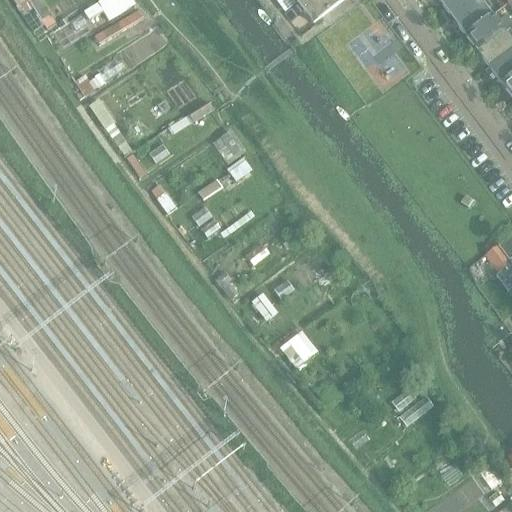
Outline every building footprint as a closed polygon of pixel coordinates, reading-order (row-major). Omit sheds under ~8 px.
[(26,0),(25,1),(15,7),(22,17),(32,10),(47,32),(55,26),(51,19),(50,20),(37,1),(32,5),(28,0),(26,0)] [(129,0),(103,0),(96,4),(101,13),(107,23),(133,7),(129,0)] [(344,0),(304,0),(297,6),(303,14),(311,25),(344,0)] [(452,22),(481,0),(448,0),(440,6),(452,22)] [(464,38),(491,18),(486,11),(489,9),(481,0),(452,22),(464,38)] [(96,4),(82,13),(88,21),(101,13),(96,4)] [(297,6),(284,16),(290,23),(303,14),(297,6)] [(138,12),(93,39),(98,47),(143,20),(138,12)] [(476,54),(511,28),(505,19),(496,25),(491,18),(464,38),(476,54)] [(68,25),(66,20),(60,24),(63,29),(68,25)] [(488,70),(511,52),(511,28),(476,54),(488,70)] [(500,86),(511,77),(511,52),(488,70),(500,86)] [(511,101),(511,77),(500,86),(511,101)] [(94,80),(88,84),(93,92),(99,88),(94,80)] [(98,102),(88,109),(104,132),(105,131),(118,150),(125,145),(113,126),(98,102)] [(208,104),(167,130),(172,138),(213,113),(208,104)] [(229,134),(212,146),(227,168),(239,159),(237,156),(242,153),(229,134)] [(132,156),(126,160),(139,181),(146,177),(132,156)] [(241,161),(226,172),(235,185),(251,174),(241,161)] [(216,182),(198,195),(203,203),(222,191),(216,182)] [(159,188),(150,194),(167,217),(175,211),(159,188)] [(464,198),(460,204),(468,209),(472,203),(464,198)] [(497,248),(484,258),(498,275),(495,277),(507,294),(511,290),(511,291),(511,236),(502,244),(497,248)] [(225,275),(215,284),(230,302),(237,297),(227,285),(230,282),(225,275)] [(262,297),(251,306),(266,325),(276,316),(262,297)] [(289,346),(281,352),(296,372),(312,359),(298,339),(289,346)] [(475,466),(470,469),(475,475),(479,472),(475,466)] [(511,470),(503,477),(511,488),(511,470)]
